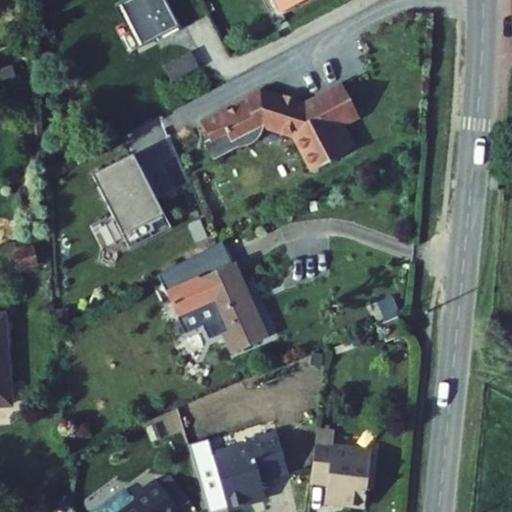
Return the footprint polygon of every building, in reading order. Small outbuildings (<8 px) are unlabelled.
[(128,0),(116,7),(139,49),(176,28),(161,0),(128,0)] [(281,0),(290,16),(318,0),(281,0)] [(169,85),(199,69),(190,53),(160,70),(169,85)] [(239,106),(221,116),(232,136),(248,128),(252,135),(256,134),(259,139),(261,140),(263,140),(266,140),(269,140),(271,139),(276,136),(278,135),(280,132),(281,130),(282,127),(279,122),(285,118),(316,127),(335,162),(369,143),(368,141),(376,136),(364,114),(380,106),(362,74),(326,94),(317,92),(318,91),(303,86),(302,88),(288,84),(288,86),(280,83),(263,93),(264,95),(240,108),(239,106)] [(228,139),(235,152),(259,139),(256,134),(252,135),(248,128),(232,136),(228,139)] [(104,159),(64,182),(71,195),(112,173),(104,159)] [(145,232),(112,173),(71,195),(104,254),(145,232)] [(45,247),(15,249),(16,266),(46,264),(45,247)] [(247,262),(184,295),(194,315),(222,301),(250,354),(285,336),(247,262)] [(5,315),(0,315),(0,410),(14,409),(5,315)] [(212,459),(231,511),(270,497),(266,485),(295,474),(278,429),(249,439),(251,444),(212,459)] [(317,437),(312,483),(330,485),(327,503),(366,508),(373,450),(335,445),(335,439),(317,437)] [(183,511),(159,480),(136,497),(140,503),(127,511),(183,511)] [(127,511),(140,503),(136,497),(132,493),(106,511),(127,511)]
